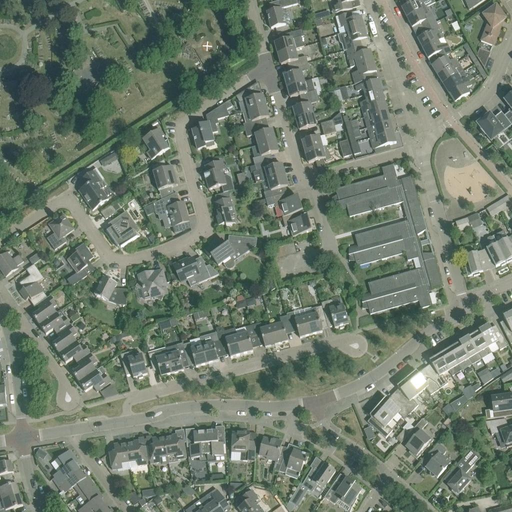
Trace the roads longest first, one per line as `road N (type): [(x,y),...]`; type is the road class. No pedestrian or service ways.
road 1 (residential): [(0,239),(64,200),(119,260),(194,235),(202,223),(178,128),(267,67)]
road 2 (residential): [(127,421),(129,402),(334,344),(354,346)]
road 3 (residential): [(127,421),(203,405),(316,401)]
road 4 (residential): [(316,401),(372,378),(440,323),(461,316),(463,302)]
road 5 (residential): [(463,302),(424,148)]
road 6 (residential): [(424,148),(489,90),(511,38)]
road 7 (residential): [(314,177),(296,164),(267,67)]
